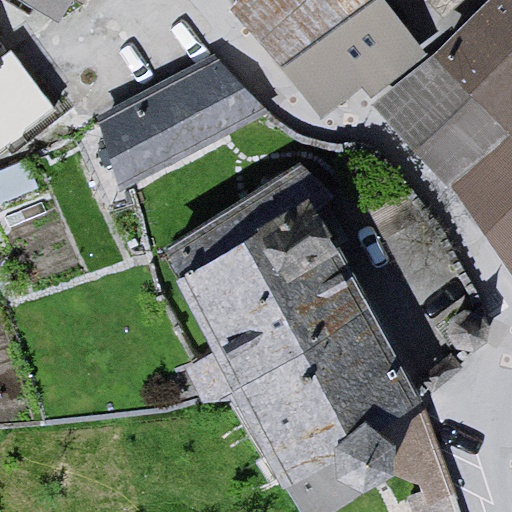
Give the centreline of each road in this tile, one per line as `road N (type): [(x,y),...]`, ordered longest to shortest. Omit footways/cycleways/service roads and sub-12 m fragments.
road 1 (residential): [(206,0),(289,102),(415,171),(511,296)]
road 2 (residential): [(511,390),(489,457),(491,511)]
